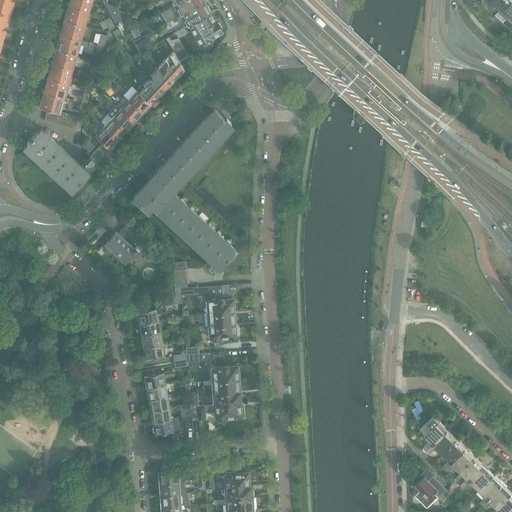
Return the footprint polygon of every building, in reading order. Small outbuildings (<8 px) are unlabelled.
[(0,0),(0,11),(9,14),(13,0),(0,0)] [(68,6),(64,19),(84,25),(90,0),(69,0),(69,3),(68,6)] [(179,0),(174,4),(160,12),(167,23),(175,18),(203,1),(203,0),(179,0)] [(511,0),(487,0),(490,2),(488,4),(495,11),(496,10),(505,18),(508,14),(511,17),(511,0)] [(203,1),(175,18),(177,23),(178,23),(182,29),(187,26),(210,12),(209,12),(210,10),(208,6),(206,6),(206,5),(204,6),(202,2),(204,2),(203,1)] [(106,3),(105,6),(115,23),(118,21),(115,16),(118,10),(118,7),(106,3)] [(118,10),(115,16),(118,21),(127,15),(128,13),(118,10)] [(0,43),(1,44),(5,30),(6,27),(9,14),(0,11),(0,43)] [(175,33),(166,39),(173,50),(182,65),(190,61),(191,60),(185,49),(178,37),(189,31),(188,31),(191,29),(201,45),(205,46),(210,44),(211,39),(210,38),(221,31),(220,30),(221,28),(218,23),(216,23),(210,12),(187,26),(182,29),(175,33)] [(129,15),(122,20),(124,25),(132,20),(129,15)] [(109,17),(104,21),(109,30),(115,27),(109,17)] [(60,34),(56,48),(76,54),(84,25),(64,19),(60,32),(60,34)] [(118,29),(112,32),(118,41),(123,38),(118,29)] [(100,34),(94,54),(101,56),(107,36),(100,34)] [(145,39),(137,44),(141,52),(149,47),(145,39)] [(368,45),(352,115),(360,122),(363,121),(378,54),(368,45)] [(51,64),(47,77),(68,83),(76,54),(56,48),(52,61),(51,64)] [(173,50),(165,59),(175,77),(177,77),(180,73),(180,72),(183,68),(182,65),(173,50)] [(165,59),(158,68),(168,85),(169,85),(170,85),(173,82),(172,82),(172,80),(175,77),(165,59)] [(92,63),(89,73),(95,74),(98,65),(92,63)] [(158,68),(150,76),(151,79),(160,94),(160,93),(162,93),(162,94),(165,90),(165,88),(168,85),(158,68)] [(89,73),(86,84),(92,85),(95,74),(89,73)] [(43,92),(39,106),(48,109),(59,112),(68,83),(47,77),(44,90),(43,92)] [(145,82),(137,91),(138,93),(150,104),(151,103),(153,105),(158,100),(155,98),(160,94),(151,79),(145,82)] [(131,86),(123,95),(124,97),(142,113),(146,108),(146,109),(150,105),(150,104),(138,93),(137,91),(131,86)] [(76,91),(75,98),(81,100),(83,93),(76,91)] [(84,92),(81,102),(87,104),(90,94),(84,92)] [(124,97),(116,106),(133,122),(138,117),(138,118),(142,114),(142,113),(124,97)] [(73,102),(71,108),(78,110),(80,103),(73,102)] [(81,102),(78,112),(84,114),(87,104),(81,102)] [(115,105),(107,114),(125,131),(127,128),(128,128),(129,127),(130,126),(130,127),(134,123),(133,122),(116,106),(115,105)] [(48,109),(46,114),(58,118),(59,112),(48,109)] [(149,179),(131,200),(145,212),(151,205),(154,208),(156,206),(214,259),(211,263),(208,266),(212,270),(216,265),(219,267),(230,256),(231,256),(235,252),(234,251),(235,250),(230,244),(227,240),(226,241),(220,236),(221,235),(217,232),(217,233),(211,228),(212,227),(208,223),(207,224),(202,219),(203,219),(199,215),(198,216),(193,211),(194,210),(190,207),(189,208),(184,203),(185,202),(181,199),(180,199),(175,194),(172,190),(173,189),(174,190),(177,186),(176,186),(181,180),(182,181),(185,177),(184,176),(189,171),(190,172),(194,168),(193,167),(198,162),(198,163),(202,159),(201,158),(206,153),(207,154),(210,150),(209,149),(214,144),(215,144),(219,141),(218,140),(223,134),(223,135),(227,132),(226,131),(231,125),(229,123),(230,122),(226,118),(225,119),(214,109),(207,116),(155,173),(152,176),(149,179)] [(58,118),(56,124),(62,126),(65,114),(59,112),(58,118)] [(46,114),(44,120),(56,124),(58,118),(46,114)] [(65,114),(62,126),(67,127),(71,115),(65,114)] [(107,114),(103,118),(107,123),(103,128),(117,140),(121,136),(122,136),(126,132),(125,131),(107,114)] [(71,115),(67,127),(73,129),(77,117),(71,115)] [(77,117),(73,129),(79,130),(82,119),(77,117)] [(83,127),(81,131),(89,138),(92,135),(83,127)] [(30,138),(23,146),(72,190),(88,172),(87,171),(94,164),(95,164),(103,155),(106,152),(108,149),(102,143),(86,160),(85,158),(83,160),(84,161),(81,165),(46,133),(45,132),(40,128),(30,138)] [(103,128),(95,137),(102,143),(108,149),(109,149),(113,145),(114,145),(117,141),(117,140),(103,128)] [(88,141),(83,147),(89,153),(94,147),(88,141)] [(110,237),(104,243),(106,245),(105,246),(111,252),(112,250),(125,262),(136,250),(134,248),(139,243),(139,244),(143,239),(127,223),(126,224),(123,228),(122,228),(118,233),(115,231),(113,234),(110,237)] [(144,232),(134,224),(132,227),(141,236),(144,232)] [(185,261),(173,262),(173,271),(185,270),(186,270),(185,261)] [(186,287),(180,288),(181,295),(192,293),(198,293),(207,301),(208,314),(218,313),(219,311),(223,311),(224,313),(235,312),(234,299),(232,300),(232,298),(226,299),(226,298),(226,295),(228,292),(228,291),(227,285),(192,288),(192,287),(186,287)] [(176,296),(167,297),(167,299),(168,302),(169,304),(181,302),(181,295),(176,295),(176,296)] [(156,308),(137,311),(138,317),(137,317),(138,323),(139,323),(139,324),(144,323),(145,322),(158,320),(157,313),(166,311),(164,303),(155,304),(156,308)] [(218,313),(208,314),(209,326),(220,325),(221,324),(224,323),(225,325),(236,324),(236,315),(233,315),(233,312),(235,312),(224,313),(223,311),(219,311),(218,313)] [(144,323),(139,324),(140,329),(139,329),(140,334),(141,334),(141,336),(146,335),(147,334),(160,331),(158,320),(145,322),(144,323)] [(209,326),(204,326),(204,330),(204,331),(209,331),(210,339),(212,338),(213,340),(220,340),(220,338),(235,336),(235,335),(237,335),(237,327),(234,327),(234,324),(236,324),(225,325),(224,323),(221,324),(220,325),(209,326)] [(142,340),(141,340),(142,346),(143,346),(143,347),(148,346),(149,345),(161,343),(160,331),(147,334),(146,335),(141,336),(142,340)] [(148,346),(143,347),(145,359),(149,358),(149,360),(155,359),(155,357),(163,355),(161,343),(149,345),(148,346)] [(186,353),(174,355),(175,361),(186,359),(186,355),(186,353)] [(222,367),(212,367),(213,381),(223,380),(224,379),(228,378),(229,380),(238,379),(240,379),(239,367),(237,367),(237,365),(231,366),(231,365),(227,366),(226,365),(223,365),(222,367)] [(172,370),(144,375),(145,381),(144,381),(145,387),(146,386),(146,388),(151,387),(153,385),(165,383),(164,376),(173,374),(172,370)] [(213,381),(208,381),(208,385),(213,385),(214,393),(223,393),(224,391),(228,391),(229,392),(239,392),(241,391),(240,382),(238,382),(238,379),(229,380),(228,378),(224,379),(223,380),(213,381)] [(147,392),(146,392),(147,398),(148,398),(148,399),(153,398),(155,397),(167,395),(165,383),(153,385),(151,387),(146,388),(147,392)] [(223,393),(214,393),(215,406),(224,405),(225,403),(229,403),(230,404),(242,403),(241,394),(239,394),(239,392),(229,392),(228,391),(224,391),(223,393)] [(197,393),(190,394),(191,405),(197,405),(198,405),(198,402),(197,397),(197,393)] [(153,398),(148,399),(149,404),(148,404),(149,410),(150,410),(150,411),(156,410),(157,409),(169,406),(167,395),(155,397),(153,398)] [(215,406),(197,407),(198,419),(198,420),(205,419),(205,413),(215,412),(216,418),(218,418),(218,420),(225,420),(225,418),(241,416),(240,415),(242,415),(242,407),(240,407),(240,404),(242,404),(242,403),(230,404),(229,403),(225,403),(224,405),(215,406)] [(156,410),(150,411),(151,416),(150,416),(151,422),(152,421),(153,424),(157,423),(159,421),(171,419),(169,406),(157,409),(156,410)] [(430,441),(423,448),(427,452),(448,430),(434,416),(427,422),(432,427),(431,428),(431,429),(425,435),(430,441)] [(157,423),(153,424),(154,434),(156,434),(158,433),(158,435),(163,434),(163,432),(171,431),(173,431),(171,419),(159,421),(157,423)] [(448,430),(427,452),(429,455),(434,450),(433,449),(436,447),(443,454),(458,439),(448,430)] [(417,437),(413,440),(419,446),(422,443),(417,437)] [(447,462),(442,468),(445,470),(467,448),(458,439),(443,454),(450,461),(448,463),(447,462)] [(467,448),(445,470),(447,473),(453,468),(454,468),(456,466),(461,472),(476,457),(467,448)] [(466,481),(460,486),(463,488),(485,466),(476,457),(461,472),(468,479),(466,481)] [(485,466),(463,488),(466,491),(471,486),(473,484),(479,490),(494,476),(485,466)] [(225,482),(213,483),(214,488),(226,487),(250,485),(250,484),(250,481),(249,473),(247,473),(247,472),(234,473),(234,471),(228,471),(228,467),(216,468),(217,475),(225,474),(225,482)] [(160,471),(158,471),(158,477),(158,482),(159,482),(159,484),(165,484),(165,483),(185,482),(187,481),(186,469),(177,469),(175,469),(175,470),(160,471)] [(199,476),(198,476),(198,481),(199,488),(200,488),(206,488),(207,488),(206,475),(205,475),(203,475),(199,476)] [(206,475),(207,488),(206,488),(206,489),(212,488),(214,488),(213,483),(213,475),(211,475),(206,475)] [(420,490),(415,495),(427,508),(428,507),(438,497),(441,493),(446,489),(433,476),(429,481),(424,476),(420,481),(420,480),(418,481),(416,483),(416,484),(415,485),(420,490)] [(484,499),(479,504),(481,507),(503,485),(494,476),(479,490),(486,496),(484,499)] [(159,488),(159,494),(160,494),(160,496),(166,495),(179,494),(185,493),(185,482),(165,483),(165,484),(159,484),(159,488)] [(250,485),(226,487),(227,499),(236,498),(237,497),(240,497),(241,498),(253,497),(253,488),(252,486),(252,485),(250,485)] [(511,493),(503,485),(481,507),(484,509),(489,504),(488,503),(490,501),(498,508),(511,493)] [(160,500),(160,506),(161,506),(161,508),(166,507),(167,506),(184,505),(189,504),(189,498),(191,498),(191,493),(185,493),(179,494),(166,495),(160,496),(160,500)] [(442,493),(438,497),(443,502),(444,500),(446,498),(442,493)] [(511,511),(511,493),(498,508),(501,511),(511,511)] [(227,499),(213,500),(213,505),(227,504),(228,511),(237,511),(238,510),(241,509),(242,510),(254,509),(254,501),(253,498),(253,497),(241,498),(240,497),(237,497),(236,498),(227,499)] [(454,498),(449,504),(454,509),(460,503),(454,498)]
